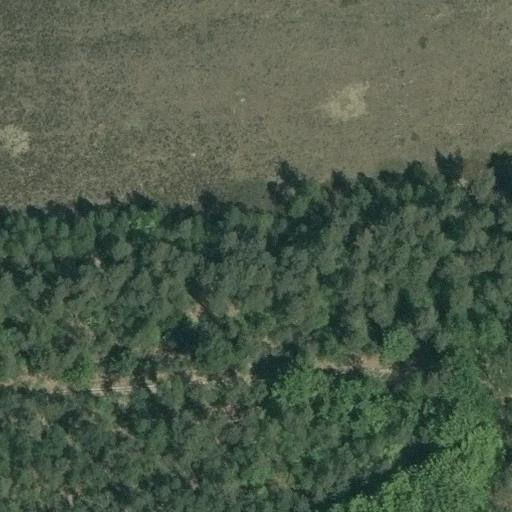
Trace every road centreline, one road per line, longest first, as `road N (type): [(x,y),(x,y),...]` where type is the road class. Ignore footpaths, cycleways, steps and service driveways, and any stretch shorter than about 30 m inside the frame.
road 1 (unknown): [(0,439),(511,404)]
road 2 (track): [(511,368),(0,395)]
